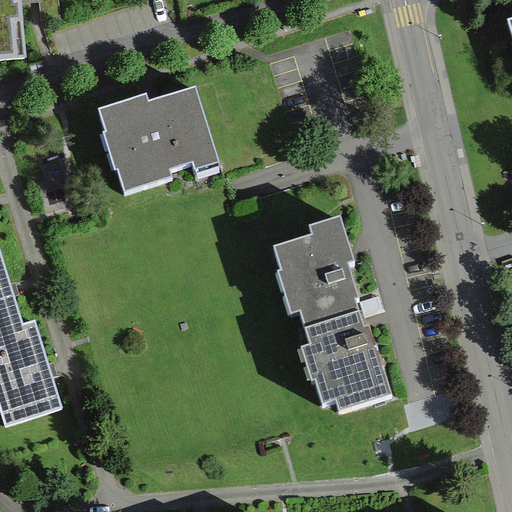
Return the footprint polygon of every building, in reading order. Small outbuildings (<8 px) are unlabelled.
[(17,0),(0,0),(0,64),(24,62),(17,0)] [(511,23),(501,27),(511,62),(511,23)] [(146,101),(98,116),(127,202),(171,187),(169,181),(192,174),(194,179),(221,170),(196,93),(149,109),(146,101)] [(354,269),(340,225),(310,234),(313,243),(277,254),(284,279),(279,281),(291,321),(302,318),(307,336),(360,321),(356,306),(359,305),(349,271),(354,269)] [(0,336),(21,330),(0,260),(0,336)] [(365,336),(360,321),(307,336),(312,353),(302,356),(312,387),(316,386),(324,413),(337,409),(341,419),(393,403),(373,334),(365,336)] [(62,411),(36,325),(21,330),(0,336),(0,412),(5,429),(62,411)]
